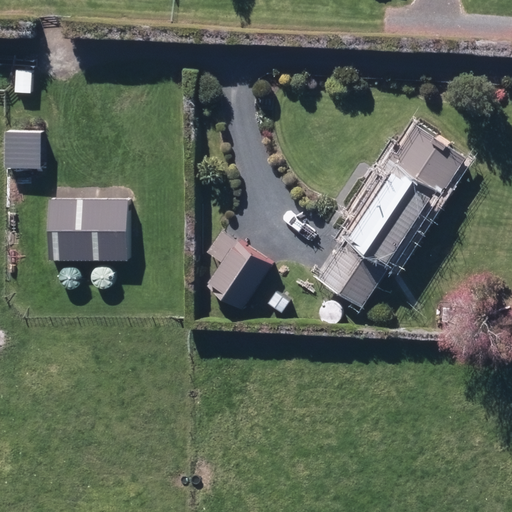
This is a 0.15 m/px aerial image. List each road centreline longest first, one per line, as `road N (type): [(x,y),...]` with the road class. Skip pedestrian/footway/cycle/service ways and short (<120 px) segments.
road 1 (unknown): [(511,56),(227,55),(229,158),(265,237),(257,303)]
road 2 (unknown): [(227,55),(59,60)]
